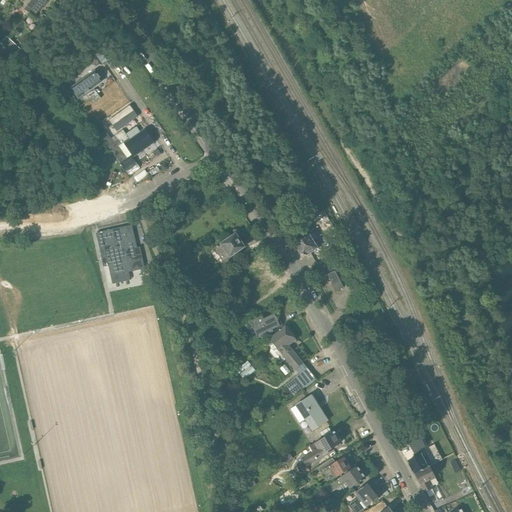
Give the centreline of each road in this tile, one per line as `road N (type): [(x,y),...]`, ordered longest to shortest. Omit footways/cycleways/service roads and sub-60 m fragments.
road 1 (tertiary): [(424,511),(269,228),(102,0)]
road 2 (track): [(136,202),(192,344),(230,511)]
road 3 (track): [(103,212),(88,151),(33,102),(0,88)]
